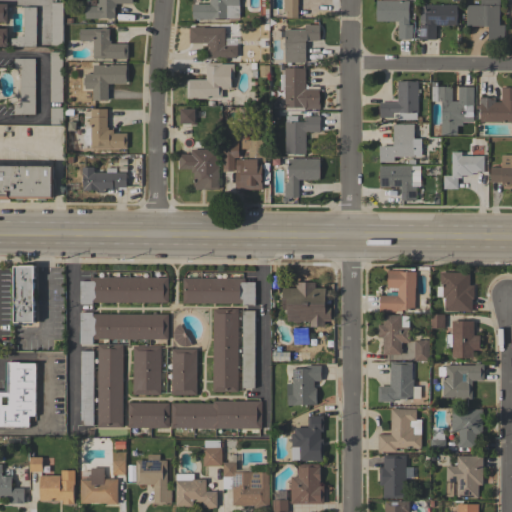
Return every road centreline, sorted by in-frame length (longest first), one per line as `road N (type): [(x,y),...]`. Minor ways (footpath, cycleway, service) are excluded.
road 1 (secondary): [(0,231),(511,236)]
road 2 (residential): [(353,511),(356,0)]
road 3 (residential): [(153,231),(162,0)]
road 4 (residential): [(259,233),(258,391)]
road 5 (residential): [(354,62),(511,65)]
road 6 (residential): [(511,431),(511,298)]
